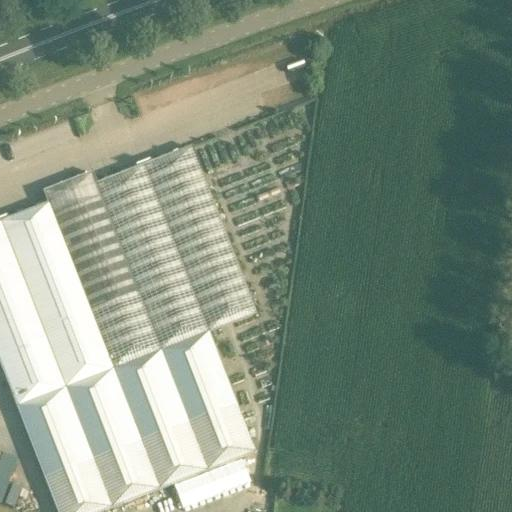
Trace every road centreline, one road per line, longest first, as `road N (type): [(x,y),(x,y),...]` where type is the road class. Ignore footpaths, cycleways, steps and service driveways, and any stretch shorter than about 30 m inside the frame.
road 1 (unclassified): [(0,122),(186,48),(338,0)]
road 2 (primary): [(0,61),(164,0)]
